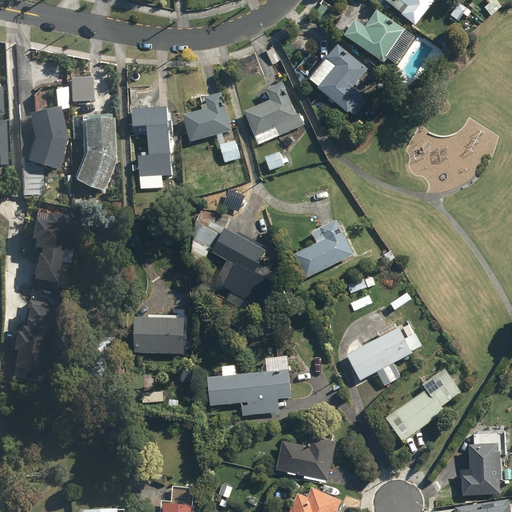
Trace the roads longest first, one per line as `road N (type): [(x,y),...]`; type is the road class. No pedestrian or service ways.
road 1 (residential): [(0,7),(181,40),(250,25),(283,0)]
road 2 (unknown): [(6,24),(14,306)]
